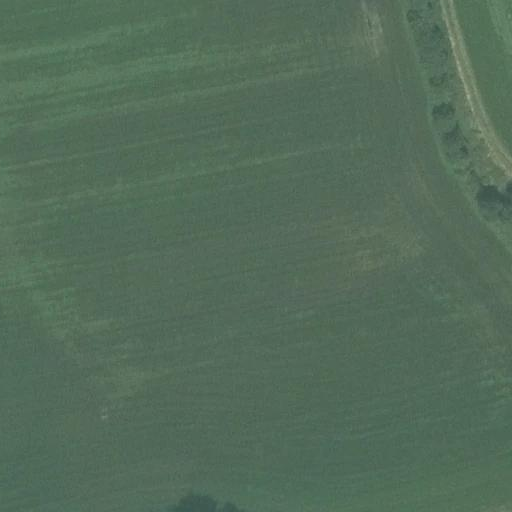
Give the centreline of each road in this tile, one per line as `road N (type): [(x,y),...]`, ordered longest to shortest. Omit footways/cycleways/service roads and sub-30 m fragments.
road 1 (track): [(171,0),(89,42),(0,116)]
road 2 (track): [(511,167),(464,83),(440,0)]
